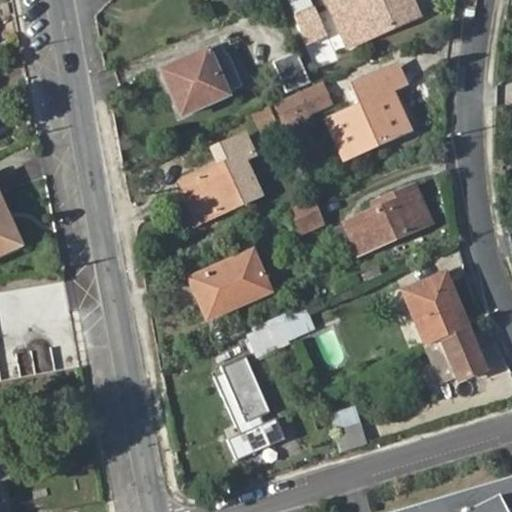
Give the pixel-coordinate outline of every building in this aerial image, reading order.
[(326,0),(330,9),(347,45),(368,37),(418,14),(412,0),(326,0)] [(311,9),(291,17),(301,42),(321,34),(311,9)] [(157,71),(177,116),(240,88),(226,53),(222,55),(217,44),(157,71)] [(293,55),(272,65),(283,91),(304,82),(293,55)] [(358,107),(325,122),(341,159),(405,131),(388,91),(401,85),(394,69),(350,88),(358,107)] [(320,86),(307,92),(315,109),(327,103),(320,86)] [(277,106),(284,122),(305,113),(315,109),(307,92),(277,106)] [(251,116),(258,130),(273,123),(267,109),(251,116)] [(305,113),(284,122),(293,144),(303,140),(299,131),(311,125),(305,113)] [(220,168),(182,185),(197,222),(256,196),(241,160),(252,155),(245,138),(213,150),(220,168)] [(383,207),(342,224),(343,226),(331,231),(344,258),(355,253),(356,256),(429,224),(412,186),(380,201),(383,207)] [(309,199),(282,212),(293,237),(320,224),(309,199)] [(0,253),(18,246),(11,229),(9,227),(7,226),(4,226),(0,219),(0,253)] [(187,280),(205,320),(266,292),(249,253),(187,280)] [(440,340),(464,328),(441,276),(401,293),(424,346),(440,340)] [(278,321),(285,339),(309,329),(301,311),(278,321)] [(243,336),(245,340),(251,354),(253,359),(288,345),(285,339),(278,321),(243,336)] [(483,371),(464,328),(440,340),(424,346),(440,382),(455,376),(458,382),(483,371)] [(245,340),(205,358),(211,372),(217,369),(242,358),(251,354),(245,340)] [(211,377),(236,435),(224,441),(233,462),(282,441),(273,420),(260,426),(257,419),(267,414),(242,358),(217,369),(220,373),(211,377)] [(330,417),(333,430),(358,424),(354,410),(330,417)] [(333,430),(340,453),(364,446),(358,424),(333,430)] [(511,511),(511,484),(508,478),(396,511),(511,511)]
